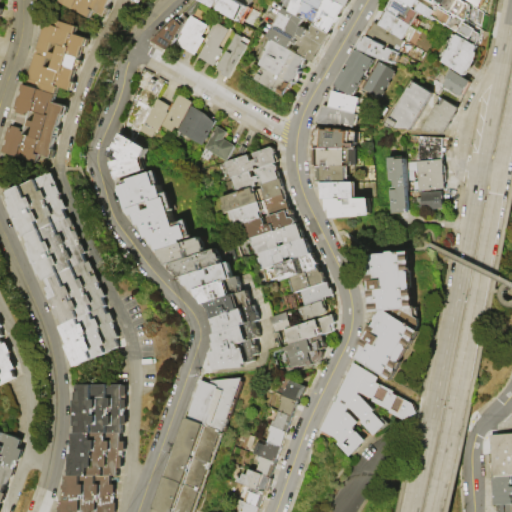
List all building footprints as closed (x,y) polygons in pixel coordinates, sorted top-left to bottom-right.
[(114,0),(110,8),(112,9),(111,11),(113,12),(109,20),(95,13),(92,19),(62,4),(63,0),(114,0)] [(222,0),(226,2),(227,0),(234,0),(254,10),(246,24),(219,11),(222,5),(219,3),(216,9),(199,0),(222,0)] [(334,0),(348,7),(334,35),(316,26),(317,23),(310,19),(308,22),(284,10),(289,0),(334,0)] [(353,0),(350,8),(348,7),(334,0),(353,0)] [(394,0),(401,0),(423,13),(419,19),(425,23),(421,29),(415,26),(389,10),(394,0)] [(483,35),(480,45),(460,33),(435,18),(433,20),(423,13),(401,0),(431,0),(468,22),(468,23),(479,30),(478,32),(483,35)] [(462,0),(471,5),(468,22),(435,0),(462,0)] [(468,0),(488,0),(484,10),(468,0)] [(334,35),(319,64),(309,59),(275,42),(275,41),(270,38),(284,10),(334,35)] [(415,26),(414,28),(415,29),(412,34),(411,34),(406,41),(379,25),(389,10),(415,26)] [(172,53),(155,43),(178,20),(179,21),(185,15),(190,19),(172,53)] [(197,57),(178,46),(184,35),(182,34),(192,17),(210,27),(203,38),(207,40),(197,57)] [(30,87),(31,85),(28,83),(47,24),(58,28),(61,21),(79,27),(77,35),(93,41),(90,49),(86,48),(81,61),(85,62),(82,70),(79,69),(74,82),(78,84),(75,92),(61,88),(59,96),(30,87)] [(216,68),(200,58),(210,40),(208,38),(216,23),(229,30),(229,28),(235,32),(224,51),(226,51),(216,68)] [(410,44),(404,53),(399,50),(398,51),(403,54),(402,57),(369,37),(377,24),(379,25),(406,41),(410,44)] [(443,63),(460,33),(480,45),(479,53),(481,54),(479,62),(475,68),(471,73),(470,72),(467,77),(443,63)] [(231,80),(224,75),(225,73),(218,70),(227,53),(233,56),(235,53),(229,49),(237,35),(244,39),(245,37),(252,42),(231,80)] [(405,59),(401,66),(398,64),(397,65),(360,51),(369,37),(402,57),(405,59)] [(309,59),(303,70),(304,71),(297,85),(288,81),(267,70),(268,69),(262,66),(263,63),(260,61),(270,42),(274,44),(275,42),(309,59)] [(356,98),(339,88),(339,87),(338,86),(347,71),(349,72),(352,67),(349,66),(358,51),(360,52),(360,51),(377,61),(400,73),(384,100),(362,87),(356,98)] [(288,81),(287,83),(291,85),(286,96),(255,81),(258,75),(264,77),(267,70),(288,81)] [(445,87),(454,72),(473,83),(464,98),(445,87)] [(137,142),(124,135),(123,134),(131,120),(130,119),(139,102),(138,101),(143,92),(139,90),(144,81),(142,80),(146,73),(153,76),(150,80),(152,81),(153,79),(160,82),(159,83),(164,86),(159,95),(163,97),(161,100),(143,132),(137,142)] [(414,131),(411,130),(400,130),(390,124),(412,89),(414,90),(418,84),(436,95),(414,131)] [(59,96),(56,103),(71,108),(68,117),(64,115),(59,128),(63,130),(60,138),(57,137),(52,150),(57,152),(53,162),(39,157),(36,164),(4,154),(6,147),(9,147),(11,141),(8,140),(12,128),(16,129),(16,127),(27,131),(31,117),(21,114),(21,111),(18,110),(22,97),(24,98),(26,93),(24,92),(26,85),(30,87),(59,96)] [(335,92),(363,99),(359,114),(331,107),(335,92)] [(182,95),(196,103),(193,107),(181,130),(177,128),(174,133),(164,127),(175,108),(182,95)] [(175,108),(164,127),(161,133),(159,131),(154,139),(143,132),(161,100),(175,108)] [(446,136),(440,132),(433,132),(432,134),(424,130),(439,104),(442,106),(445,100),(462,110),(446,136)] [(326,106),(360,115),(357,128),(346,126),(345,127),(321,125),(319,121),(326,106)] [(193,107),(220,122),(206,147),(179,132),(181,130),(193,107)] [(202,158),(218,128),(229,133),(226,140),(237,146),(229,163),(213,154),(209,161),(202,158)] [(317,150),(317,147),(315,147),(315,141),(318,141),(317,138),(315,138),(315,133),(318,133),(318,129),(321,129),(321,128),(327,128),(327,131),(331,131),(331,129),(338,129),(338,131),(340,131),(340,130),(348,130),(348,132),(360,132),(360,146),(358,146),(358,150),(317,150)] [(119,180),(117,174),(119,173),(118,169),(116,169),(114,164),(119,162),(113,158),(114,155),(119,157),(122,153),(115,150),(119,144),(121,145),(122,141),(121,140),(124,135),(137,142),(150,149),(144,160),(147,171),(119,180)] [(421,137),(446,139),(445,154),(446,155),(446,158),(444,159),(444,161),(420,161),(421,137)] [(227,163),(251,156),(253,162),(257,160),(255,154),(275,148),(277,150),(278,153),(277,155),(277,157),(279,157),(281,163),(276,165),(263,169),(262,165),(256,167),(257,171),(256,171),(252,172),(233,178),(232,179),(227,163)] [(360,150),(360,167),(349,168),(318,168),(315,168),(315,150),(317,150),(358,150),(360,150)] [(390,159),(399,158),(399,161),(406,160),(409,192),(421,191),(423,211),(411,212),(411,214),(396,215),(393,192),(401,191),(400,188),(397,188),(396,181),(393,182),(390,159)] [(422,193),(419,163),(444,161),(445,161),(446,167),(448,167),(449,183),(447,183),(448,190),(422,193)] [(276,165),(279,166),(280,170),(279,172),(280,174),(282,173),(284,179),(282,179),(265,185),(264,181),(257,183),(259,187),(254,188),(238,193),(233,178),(252,172),(254,179),(259,178),(256,171),(257,171),(263,169),(276,165)] [(349,168),(349,183),(324,184),(318,184),(318,168),(349,168)] [(159,252),(157,244),(154,245),(152,239),(149,240),(147,234),(146,232),(144,233),(141,226),(140,227),(139,224),(137,225),(134,216),(133,217),(131,211),(129,211),(128,207),(125,198),(124,198),(122,190),(123,190),(122,187),(133,184),(131,181),(158,172),(165,195),(171,193),(177,212),(173,213),(177,225),(190,221),(195,238),(183,241),(184,244),(163,251),(159,252)] [(9,192),(48,174),(49,176),(54,174),(57,182),(53,184),(55,189),(59,186),(63,195),(58,197),(61,203),(65,200),(69,209),(65,211),(68,219),(30,236),(26,238),(24,232),(22,233),(11,208),(13,207),(10,201),(13,200),(9,192)] [(282,179),(285,188),(286,188),(288,195),(230,214),(225,215),(223,207),(225,206),(223,198),(238,193),(254,188),(255,192),(264,189),(263,186),(265,185),(282,179)] [(359,183),(359,199),(328,200),(324,200),(324,184),(349,183),(359,183)] [(423,194),(445,193),(446,209),(423,210),(423,194)] [(288,195),(293,210),(273,217),(272,213),(263,216),(264,220),(247,225),(237,228),(235,220),(232,221),(230,214),(288,195)] [(372,199),(372,219),(332,219),(332,212),(328,212),(328,200),(359,199),(372,199)] [(295,212),(296,214),(295,217),(296,220),(298,221),(299,223),(297,226),(253,240),(252,240),(247,225),(264,220),(265,219),(268,228),(273,227),(270,218),(273,217),(293,210),(295,212)] [(73,217),(77,227),(73,229),(75,233),(79,231),(82,239),(78,241),(80,247),(85,245),(89,254),(85,256),(88,263),(50,280),(46,282),(43,276),(42,277),(31,252),(33,252),(30,245),(33,244),(30,236),(68,219),(73,217)] [(297,226),(300,225),(305,241),(288,246),(287,242),(279,244),(281,248),(260,255),(258,255),(256,249),(254,250),(253,244),(254,244),(253,240),(297,226)] [(169,267),(166,259),(163,258),(162,253),(163,251),(184,244),(203,238),(204,241),(207,240),(210,250),(207,251),(208,254),(194,259),(191,251),(187,252),(190,260),(174,265),(169,267)] [(309,240),(311,247),(312,246),(314,254),(295,261),(293,256),(286,259),(287,263),(276,266),(265,270),(263,264),(261,264),(259,259),(261,258),(260,255),(281,248),(288,246),(305,241),(309,240)] [(182,279),(181,275),(179,275),(178,272),(176,273),(174,272),(173,268),(174,265),(190,260),(194,259),(208,254),(220,250),(222,254),(223,254),(225,261),(223,262),(224,266),(185,278),(182,279)] [(385,313),(374,313),(372,283),(371,283),(370,277),(373,276),(372,256),(391,255),(391,253),(400,252),(400,254),(414,253),(416,291),(418,291),(418,298),(417,298),(417,301),(419,301),(419,308),(417,308),(418,311),(390,312),(423,332),(404,364),(405,365),(401,371),(400,370),(398,373),(399,374),(396,380),(395,379),(393,381),(359,360),(366,348),(364,346),(363,346),(366,339),(368,340),(372,333),(370,332),(374,326),(376,327),(379,322),(377,321),(381,315),(382,316),(385,313)] [(316,254),(321,265),(319,266),(320,270),(292,279),(281,282),(280,279),(273,281),(270,272),(277,270),(276,266),(287,263),(295,261),(314,254),(316,254)] [(88,263),(89,265),(94,263),(98,271),(93,273),(95,278),(100,276),(103,283),(98,286),(101,291),(106,289),(109,297),(104,299),(108,307),(106,308),(66,326),(64,320),(62,321),(51,296),(53,295),(50,289),(53,288),(50,280),(88,263)] [(193,293),(191,286),(188,287),(185,278),(224,266),(232,263),(235,273),(233,273),(235,279),(198,291),(193,293)] [(323,269),(324,274),(326,273),(330,284),(303,292),(297,294),(297,293),(294,294),(290,282),(293,281),(292,279),(320,270),(323,269)] [(205,305),(203,298),(200,299),(198,291),(235,279),(241,277),(243,286),(241,287),(243,293),(209,304),(205,305)] [(330,283),(332,290),(335,289),(336,295),(328,298),(328,300),(326,301),(307,307),(303,292),(330,284),(330,283)] [(215,320),(213,311),(209,304),(243,293),(250,291),(253,300),(250,301),(253,308),(215,320)] [(300,309),(307,307),(326,301),(328,309),(330,310),(331,312),(330,315),(307,322),(304,313),(302,313),(300,309)] [(263,321),(257,323),(220,335),(215,320),(253,308),(257,307),(259,314),(261,313),(263,321)] [(106,308),(109,316),(113,314),(117,323),(113,324),(116,330),(118,329),(122,339),(117,341),(121,349),(77,368),(68,348),(71,347),(63,328),(66,326),(106,308)] [(335,315),(338,324),(335,325),(338,332),(325,336),(293,346),(288,330),(335,315)] [(218,353),(216,347),(217,346),(216,344),(218,344),(216,336),(220,335),(257,323),(260,331),(262,330),(264,338),(256,341),(258,348),(261,347),(264,356),(258,357),(259,362),(249,365),(250,369),(219,371),(213,354),(218,353)] [(325,336),(329,349),(325,350),(326,353),(326,357),(324,362),(320,365),(312,367),(312,366),(305,368),(304,367),(297,369),(290,347),(293,346),(325,336)] [(0,387),(0,339),(1,339),(4,345),(9,343),(14,354),(12,355),(19,369),(14,372),(17,379),(0,387)] [(322,431),(356,364),(381,378),(378,384),(397,393),(396,395),(412,403),(416,412),(405,421),(391,414),(392,411),(374,402),(375,400),(361,393),(360,396),(376,410),(374,413),(382,420),(384,418),(390,425),(384,431),(383,430),(376,437),(363,423),(364,422),(351,409),(349,412),(360,424),(357,427),(356,430),(367,442),(352,458),(339,445),(341,443),(338,439),(322,431)] [(204,381),(213,384),(214,382),(247,379),(246,382),(247,383),(230,433),(228,432),(191,419),(204,381)] [(292,381),(309,388),(306,395),(305,395),(302,403),(300,403),(284,397),(287,390),(288,391),(292,381)] [(82,386),(125,385),(125,387),(130,387),(130,397),(125,397),(125,401),(130,401),(130,410),(125,410),(125,417),(130,417),(130,426),(125,426),(125,434),(123,434),(79,434),(79,428),(77,428),(77,402),(79,402),(79,394),(82,394),(82,386)] [(300,403),(294,418),(281,412),(284,404),(282,403),(284,397),(300,403)] [(295,418),(289,433),(273,427),(275,421),(277,422),(281,412),(294,418),(295,418)] [(228,432),(199,511),(156,511),(189,418),(191,419),(228,432)] [(289,433),(284,448),(270,443),(273,433),(271,432),(273,427),(289,433)] [(0,431),(25,441),(22,449),(26,451),(22,463),(18,461),(15,469),(18,470),(15,480),(11,478),(8,487),(6,486),(0,483),(0,431)] [(123,434),(123,443),(127,443),(128,452),(123,452),(123,459),(125,459),(125,469),(120,469),(120,477),(112,477),(73,477),(73,455),(75,455),(75,434),(79,434),(123,434)] [(493,436),(511,434),(511,477),(496,478),(493,436)] [(284,448),(278,464),(259,457),(254,455),(259,443),(268,447),(270,443),(284,448)] [(278,464),(272,479),(258,473),(262,464),(260,463),(261,461),(258,460),(259,457),(278,464)] [(272,479),(267,494),(251,488),(238,484),(240,479),(243,480),(245,474),(249,476),(251,471),(258,473),(272,479)] [(112,477),(112,486),(117,486),(117,496),(114,496),(114,505),(119,504),(119,511),(64,511),(64,508),(66,508),(66,502),(70,502),(69,491),(68,491),(68,487),(69,487),(69,478),(73,477),(112,477)] [(511,505),(499,506),(496,507),(494,478),(496,478),(511,477),(511,505)] [(0,511),(0,483),(6,486),(4,493),(9,495),(6,505),(1,503),(0,506),(0,509),(4,510),(3,511),(0,511)] [(267,494),(266,496),(267,496),(262,508),(248,503),(251,494),(249,493),(251,488),(267,494)] [(262,508),(260,511),(244,511),(248,503),(262,508)]
